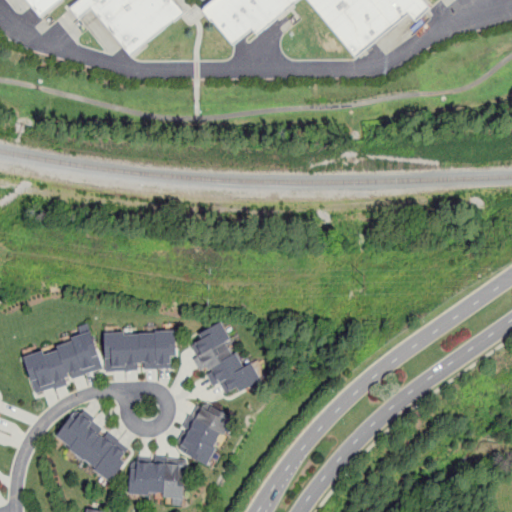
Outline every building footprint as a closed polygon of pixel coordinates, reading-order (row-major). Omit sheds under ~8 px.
[(175,0),(186,12),(132,56),(93,10),(80,21),(68,7),(76,0),(64,0),(42,19),(26,0),(175,0)] [(206,10),(217,0),(299,0),(258,34),(254,29),(234,45),(206,10)] [(427,0),(435,9),(416,24),(408,14),(356,57),(310,0),(427,0)] [(254,360),(243,367),(218,324),(195,337),(198,342),(190,347),(214,389),(223,384),(230,395),(263,376),(254,360)] [(104,333),(105,372),(176,369),(174,330),(104,333)] [(93,334),(24,353),(34,392),(104,373),(93,334)] [(207,467),(234,419),(202,401),(175,449),(207,467)] [(108,482),(131,455),(77,410),(55,437),(108,482)] [(132,460),(130,497),(185,499),(187,462),(132,460)]
